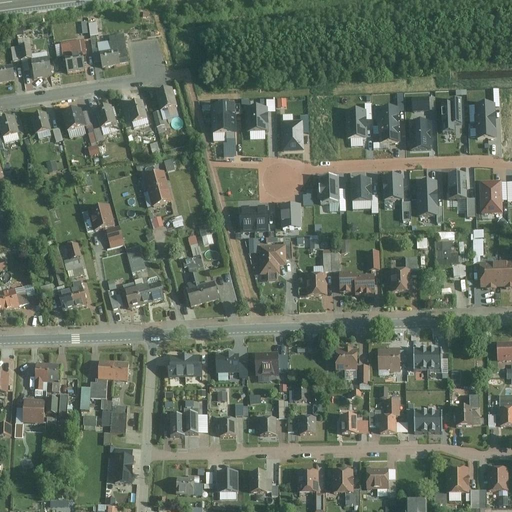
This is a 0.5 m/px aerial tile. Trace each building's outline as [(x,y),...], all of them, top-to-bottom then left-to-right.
[(92,38),(101,36),(97,16),(82,19),(84,28),(90,27),(92,38)] [(101,69),(128,65),(124,37),(109,39),(111,53),(99,55),(101,69)] [(67,75),(85,72),(82,56),(87,55),(85,43),(60,47),(62,60),(64,59),(67,75)] [(31,60),(30,46),(19,47),(21,62),(31,60)] [(21,62),(19,47),(10,49),(12,63),(21,62)] [(33,81),(51,78),(48,61),(31,64),(33,81)] [(0,85),(15,83),(12,69),(0,70),(0,85)] [(177,109),(172,91),(155,96),(160,114),(177,109)] [(430,100),(413,101),(414,114),(431,113),(430,100)] [(442,107),(443,134),(457,133),(456,126),(464,126),(463,102),(451,103),(452,107),(442,107)] [(147,121),(143,104),(127,109),(131,125),(147,121)] [(494,123),(493,107),(476,108),(476,124),(494,123)] [(116,127),(111,108),(95,113),(100,130),(101,131),(116,127)] [(236,108),(213,109),(214,136),(237,135),(236,108)] [(268,110),(247,111),(248,134),(250,134),(265,134),(269,133),(268,110)] [(380,111),(381,128),(401,128),(401,111),(380,111)] [(85,129),(81,113),(62,118),(66,134),(68,134),(70,140),(85,136),(83,130),(85,129)] [(368,113),(347,114),(348,141),(369,141),(368,113)] [(51,133),(46,116),(30,120),(34,138),(37,137),(38,142),(51,138),(49,134),(51,133)] [(301,123),(304,123),(304,136),(309,136),(309,118),(301,118),(301,123)] [(19,137),(14,120),(0,123),(0,136),(1,142),(2,141),(4,146),(19,142),(18,137),(19,137)] [(301,123),(283,124),(284,154),(305,153),(304,136),(304,123),(301,123)] [(495,140),(494,123),(476,124),(477,141),(495,140)] [(433,125),(411,126),(412,152),(434,151),(433,125)] [(93,132),(92,127),(86,129),(91,145),(96,144),(93,132)] [(381,128),(381,145),(401,145),(401,128),(381,128)] [(62,142),(59,130),(52,132),(55,144),(62,142)] [(100,130),(93,132),(96,144),(104,142),(101,131),(100,130)] [(237,135),(214,136),(214,144),(228,143),(228,141),(237,141),(237,135)] [(237,159),(237,141),(228,141),(228,143),(228,145),(225,146),(225,159),(237,159)] [(92,156),(101,154),(99,146),(90,148),(92,156)] [(57,162),(49,163),(50,173),(59,172),(57,162)] [(448,174),(448,201),(466,201),(466,199),(465,173),(448,174)] [(168,190),(164,175),(144,180),(148,195),(168,190)] [(404,179),(384,179),(385,203),(405,203),(404,179)] [(340,181),(321,182),(322,205),(341,205),(340,181)] [(372,182),(352,183),(353,204),(373,204),(373,198),(372,182)] [(501,183),(480,183),(481,216),(502,215),(501,183)] [(416,201),(436,201),(435,184),(416,184),(416,201)] [(168,190),(148,195),(152,210),(173,204),(168,190)] [(313,205),(313,191),(306,191),(307,195),(303,195),(304,205),(313,205)] [(475,198),(466,199),(466,201),(466,219),(476,218),(475,198)] [(436,201),(416,201),(417,218),(436,218),(437,217),(436,209),(436,201)] [(412,205),(402,205),(403,223),(413,222),(412,205)] [(115,228),(110,208),(88,213),(93,234),(115,228)] [(302,208),(282,209),(283,232),(303,231),(302,208)] [(256,235),(255,211),(241,212),(242,235),(256,235)] [(269,234),(269,211),(255,211),(256,235),(269,234)] [(163,218),(154,219),(156,229),(165,227),(163,218)] [(175,229),(185,228),(184,218),(174,219),(175,229)] [(201,227),(205,246),(216,244),(212,225),(201,227)] [(124,242),(120,229),(105,233),(109,246),(124,242)] [(482,257),(486,257),(485,231),(474,232),(475,262),(482,262),(482,257)] [(195,257),(203,255),(198,236),(190,238),(195,257)] [(419,240),(419,250),(429,249),(428,239),(419,240)] [(313,250),(321,249),(321,240),(312,241),(313,250)] [(457,242),(435,243),(437,269),(452,268),(452,266),(459,265),(457,242)] [(85,276),(77,245),(67,248),(70,261),(64,263),(69,280),(85,276)] [(281,246),(281,249),(284,249),(284,264),(291,263),(291,245),(281,246)] [(257,250),(258,279),(266,278),(266,286),(277,286),(277,278),(279,278),(278,269),(285,269),(284,264),(284,249),(281,249),(257,250)] [(145,272),(140,250),(126,253),(132,275),(145,272)] [(379,274),(378,255),(367,255),(368,275),(379,274)] [(337,257),(330,258),(330,275),(338,275),(337,257)] [(330,275),(330,258),(322,258),(322,276),(330,275)] [(0,271),(9,269),(7,260),(0,261),(0,271)] [(190,292),(200,289),(195,267),(194,267),(192,260),(182,262),(186,274),(189,274),(192,285),(188,286),(190,292)] [(406,261),(406,272),(410,272),(410,279),(418,279),(418,261),(406,261)] [(511,264),(498,265),(499,291),(504,291),(504,292),(511,292),(511,264)] [(499,291),(498,265),(480,265),(480,292),(485,292),(485,293),(496,293),(496,291),(499,291)] [(392,273),(392,294),(411,294),(410,279),(410,272),(406,272),(392,273)] [(339,296),(354,296),(353,280),(353,276),(338,277),(339,296)] [(325,299),(325,278),(304,279),(304,293),(305,293),(305,300),(325,299)] [(372,298),(371,280),(353,280),(354,296),(354,299),(372,298)] [(87,309),(80,284),(72,286),(74,293),(70,294),(75,312),(87,309)] [(219,304),(215,285),(200,289),(205,307),(219,304)] [(165,303),(160,286),(136,293),(141,309),(165,303)] [(75,312),(70,294),(66,295),(64,288),(57,290),(63,315),(75,312)] [(205,307),(200,289),(190,292),(187,292),(191,310),(205,307)] [(14,293),(2,296),(7,313),(30,307),(26,296),(16,299),(14,293)] [(141,309),(136,293),(125,296),(130,313),(141,309)] [(119,310),(116,297),(109,299),(113,312),(119,310)] [(511,362),(511,342),(496,343),(496,362),(511,362)] [(358,372),(358,350),(338,350),(337,372),(358,372)] [(402,350),(379,350),(379,371),(391,371),(391,373),(403,373),(402,350)] [(427,373),(441,372),(441,351),(427,352),(427,373)] [(414,373),(427,373),(427,352),(413,352),(414,373)] [(217,358),(217,374),(218,374),(219,382),(229,382),(228,374),(239,374),(239,365),(239,357),(233,358),(233,356),(225,357),(225,358),(217,358)] [(256,357),(256,377),(279,376),(279,374),(278,357),(278,356),(256,357)] [(187,359),(188,378),(203,377),(203,358),(187,359)] [(188,378),(187,359),(172,359),(173,378),(188,378)] [(116,380),(117,362),(101,361),(100,384),(93,384),(92,399),(108,400),(110,380),(116,380)] [(130,381),(131,363),(117,362),(116,380),(130,381)] [(51,383),(52,364),(39,363),(37,390),(44,390),(45,382),(51,383)] [(62,392),(63,365),(52,364),(51,383),(55,383),(54,391),(62,392)] [(369,386),(369,367),(361,368),(361,386),(369,386)] [(463,386),(463,372),(454,372),(454,386),(463,386)] [(435,392),(444,391),(443,381),(434,382),(435,392)] [(307,403),(307,391),(296,391),(296,403),(307,403)] [(219,392),(219,414),(228,414),(228,392),(219,392)] [(252,405),(263,404),(263,396),(252,396),(252,405)] [(511,396),(500,397),(500,411),(499,411),(499,415),(500,415),(501,428),(511,427),(511,396)] [(49,397),(48,414),(61,415),(61,418),(68,418),(69,397),(49,397)] [(456,410),(456,429),(473,428),(473,420),(480,420),(479,397),(469,397),(469,409),(456,410)] [(382,416),(382,436),(398,435),(398,417),(401,417),(401,402),(385,402),(385,417),(382,416)] [(25,403),(24,423),(44,424),(45,404),(25,403)] [(322,416),(322,406),(314,407),(315,416),(322,416)] [(112,426),(113,413),(113,412),(104,412),(102,426),(112,426)] [(112,434),(127,435),(129,415),(113,413),(112,426),(112,434)] [(427,414),(413,414),(414,435),(427,435),(427,414)] [(441,414),(427,414),(427,435),(441,435),(441,414)] [(188,415),(188,418),(188,435),(201,435),(201,415),(188,415)] [(298,425),(300,425),(300,436),(318,436),(317,417),(298,417),(298,425)] [(358,417),(343,417),(343,435),(358,435),(358,417)] [(188,418),(174,418),(174,438),(188,438),(188,435),(188,418)] [(237,420),(218,420),(218,427),(221,427),(221,438),(237,438),(237,420)] [(277,420),(258,420),(258,430),(261,430),(261,437),(277,436),(277,420)] [(98,431),(99,422),(86,422),(86,431),(98,431)] [(0,438),(12,439),(12,425),(0,424),(0,438)] [(25,425),(17,425),(17,439),(24,439),(25,425)] [(117,457),(115,485),(132,485),(134,458),(117,457)] [(511,492),(510,469),(489,470),(490,493),(511,492)] [(390,470),(368,470),(368,491),(390,491),(390,482),(390,470)] [(470,495),(470,470),(448,470),(449,495),(470,495)] [(319,471),(298,472),(299,494),(316,493),(319,493),(319,471)] [(354,471),(333,471),(333,494),(347,494),(355,494),(355,491),(354,471)] [(219,473),(218,495),(238,495),(238,474),(219,473)] [(269,473),(250,473),(251,494),(267,494),(273,493),(273,487),(273,481),(269,481),(269,473)] [(195,480),(178,479),(177,496),(204,498),(205,485),(195,485),(195,480)] [(273,493),(267,494),(267,505),(279,505),(279,487),(273,487),(273,493)] [(361,491),(355,491),(355,494),(347,494),(347,507),(361,507),(361,491)] [(319,493),(316,493),(315,511),(325,511),(325,494),(319,494),(319,493)] [(480,493),(472,493),(472,511),(481,511),(480,493)] [(449,504),(448,495),(437,496),(437,505),(449,504)] [(410,511),(430,511),(431,502),(410,503),(410,511)]
